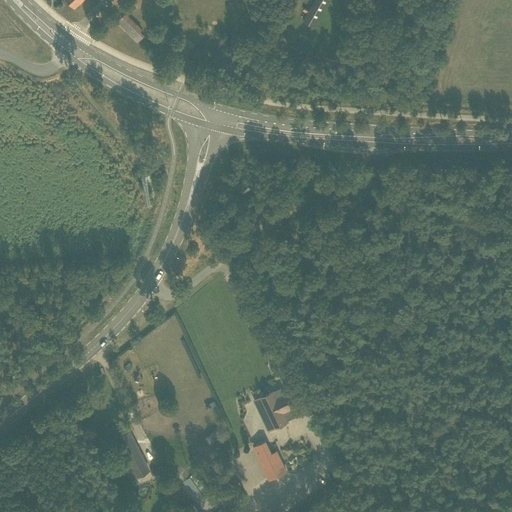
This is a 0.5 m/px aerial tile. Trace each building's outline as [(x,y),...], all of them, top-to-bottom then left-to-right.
[(66,0),(74,8),(82,0),(66,0)] [(315,0),(303,21),(314,27),(329,0),(315,0)] [(139,30),(141,29),(124,12),(115,21),(136,43),(144,35),(139,30)] [(150,46),(159,54),(175,36),(166,28),(150,46)] [(186,54),(194,44),(187,39),(179,48),(186,54)] [(270,419),(265,422),(269,430),(288,421),(287,420),(295,416),(292,408),(293,408),(286,393),(277,398),(273,391),(260,397),(254,400),(260,411),(265,409),(270,419)] [(119,460),(129,478),(148,469),(128,431),(116,438),(126,457),(119,460)] [(254,446),(270,479),(286,471),(276,451),(271,453),(265,441),(254,446)] [(192,467),(181,476),(197,496),(202,491),(203,492),(208,488),(192,467)]
